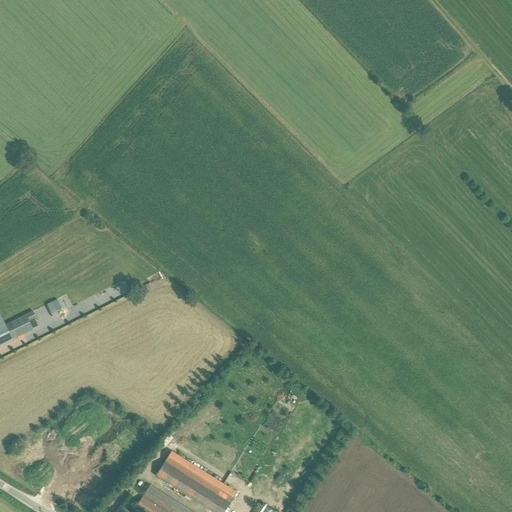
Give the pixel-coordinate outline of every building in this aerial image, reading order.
[(46,314),(54,310),(50,301),(42,305),(46,314)] [(87,305),(74,311),(77,317),(90,311),(87,305)] [(0,312),(0,346),(13,340),(13,339),(38,326),(34,319),(37,318),(34,313),(7,326),(0,312)] [(229,471),(242,480),(251,466),(244,462),(247,456),(241,452),(229,471)] [(170,453),(155,477),(209,511),(224,511),(236,495),(170,453)] [(190,511),(150,486),(134,511),(136,511),(190,511)]
